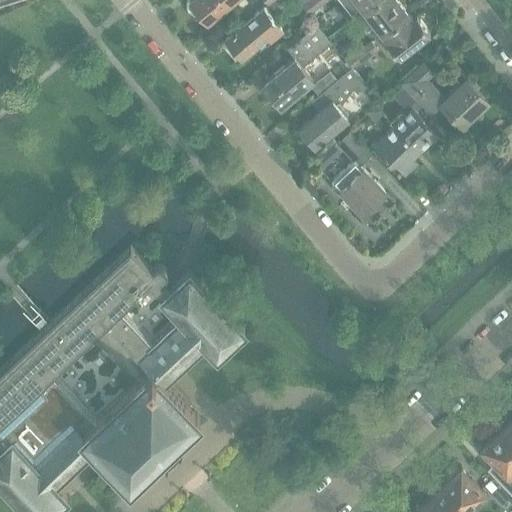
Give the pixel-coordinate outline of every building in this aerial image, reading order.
[(235,0),(242,8),(250,1),(249,0),(189,0),(188,1),(187,2),(186,4),(187,6),(187,8),(189,9),(191,9),(193,9),(194,8),(196,7),(208,22),(235,0)] [(309,14),(320,5),(317,1),(313,3),(310,0),(308,0),(302,5),(309,14)] [(355,0),(363,9),(374,0),(355,0)] [(381,33),(409,11),(400,0),(374,0),(363,9),(381,33)] [(270,42),(285,30),(265,6),(226,38),(242,58),(267,38),(270,42)] [(409,11),(381,33),(400,57),(431,32),(418,15),(414,18),(409,11)] [(303,65),(331,42),(317,24),(289,47),(296,55),(263,82),(282,105),(314,79),(303,65)] [(439,31),(431,37),(436,44),(444,37),(439,31)] [(371,40),(347,59),(354,68),(378,49),(371,40)] [(468,77),(446,98),(427,77),(433,71),(424,61),(402,81),(431,113),(441,103),(460,125),(479,108),(480,108),(486,103),(485,102),(488,99),(468,77)] [(340,106),(351,89),(362,90),(367,85),(352,67),(311,101),(317,109),(298,125),(315,146),(317,145),(323,152),(335,141),(329,134),(350,118),(340,106)] [(417,99),(403,84),(393,94),(407,109),(417,99)] [(374,122),(392,105),(384,96),(366,113),(374,122)] [(393,123),(418,150),(438,132),(413,105),(393,123)] [(412,155),(418,150),(393,123),(373,143),(398,169),(400,167),(405,173),(418,161),(412,155)] [(362,212),(385,191),(360,163),(370,154),(349,131),(338,141),(355,159),(332,181),(362,212)] [(173,442),(200,417),(170,384),(181,374),(177,371),(204,345),(217,358),(248,329),(190,266),(167,288),(161,281),(167,274),(167,271),(167,269),(165,266),(163,265),(160,264),(157,264),(154,266),(152,268),(131,245),(66,307),(48,324),(33,337),(0,368),(0,442),(1,444),(0,444),(0,483),(27,511),(54,511),(71,496),(58,483),(86,457),(89,460),(99,450),(129,482),(157,456),(165,465),(165,469),(168,469),(168,465),(181,452),(185,452),(185,451),(181,450),(173,442)] [(511,443),(511,417),(499,430),(511,443)] [(511,443),(499,430),(482,446),(495,460),(487,468),(510,492),(511,490),(511,443)] [(443,482),(471,511),(489,495),(461,465),(443,482)] [(484,485),(498,502),(506,495),(498,486),(497,488),(489,480),(484,485)] [(440,511),(470,511),(471,511),(443,482),(426,497),(440,511)] [(440,511),(426,497),(410,511),(440,511)]
